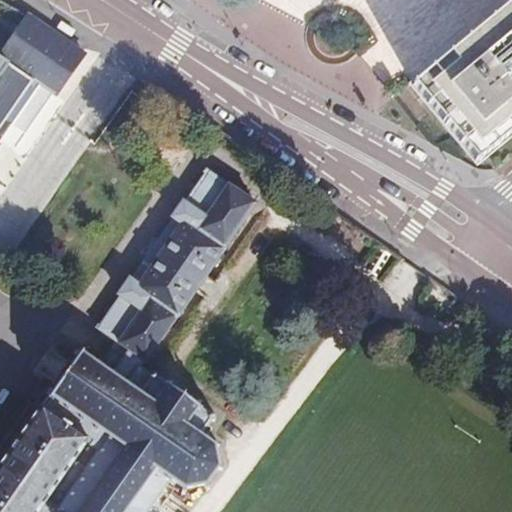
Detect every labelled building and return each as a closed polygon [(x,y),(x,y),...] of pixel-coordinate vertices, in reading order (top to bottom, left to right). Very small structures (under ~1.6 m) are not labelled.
[(511,7),(416,85),(476,163),(511,135),(511,7)] [(88,50),(28,16),(26,20),(5,56),(0,52),(0,138),(32,94),(54,107),(88,50)] [(171,96),(150,84),(140,102),(171,119),(187,106),(171,96)] [(48,116),(54,107),(32,94),(0,138),(0,149),(18,160),(48,116)] [(121,349),(118,352),(140,366),(251,205),(204,171),(94,330),(121,349)] [(140,366),(118,352),(106,369),(79,351),(48,396),(168,478),(181,486),(205,482),(216,466),(213,444),(198,435),(210,417),(140,366)] [(0,511),(144,511),(168,478),(48,396),(0,465),(0,511)]
